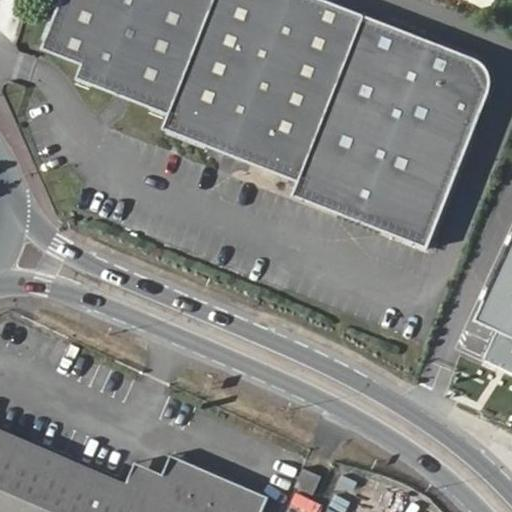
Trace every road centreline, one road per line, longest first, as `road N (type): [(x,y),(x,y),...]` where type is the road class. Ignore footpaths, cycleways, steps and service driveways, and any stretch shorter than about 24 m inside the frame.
road 1 (secondary): [(511,492),(448,435),(336,369),(91,264),(4,187)]
road 2 (secondary): [(0,281),(79,292),(274,374),(385,431),(486,511)]
